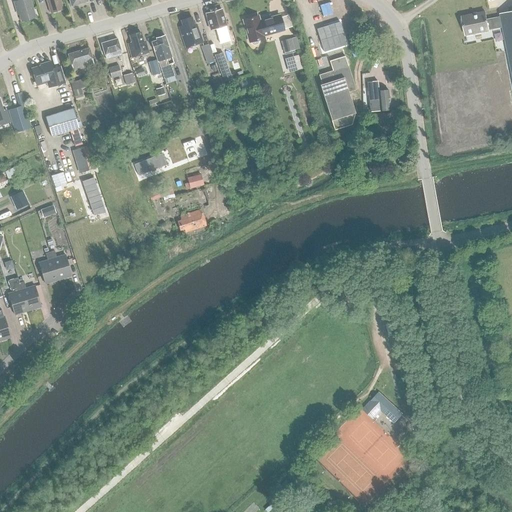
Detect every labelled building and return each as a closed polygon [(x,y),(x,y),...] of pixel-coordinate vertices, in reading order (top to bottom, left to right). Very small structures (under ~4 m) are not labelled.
[(35,18),(29,0),(20,0),(14,2),(16,10),(18,9),(22,22),(35,18)] [(60,0),(45,0),(50,13),(63,9),(60,0)] [(216,29),(219,39),(220,45),(230,42),(221,9),(206,14),(211,30),(216,29)] [(511,11),(500,14),(500,17),(487,20),(485,12),(462,17),(465,35),(489,31),(489,30),(503,27),(511,74),(511,11)] [(251,41),(252,44),(254,45),(258,44),(259,42),(258,40),(264,38),(263,36),(284,30),(280,16),(259,22),(258,16),(244,20),(250,42),(251,41)] [(179,27),(186,48),(203,43),(200,33),(199,33),(197,27),(195,28),(192,17),(181,21),(182,26),(179,27)] [(128,44),(132,57),(148,53),(145,41),(143,42),(140,32),(130,35),(132,43),(128,44)] [(164,35),(156,38),(157,41),(151,42),(154,51),(158,61),(167,59),(171,57),(168,46),(164,35)] [(291,38),(294,50),(299,48),(296,37),(291,38)] [(291,38),(280,41),(284,53),(294,50),(291,38)] [(122,55),(117,39),(101,44),(106,60),(122,55)] [(215,61),(209,43),(201,46),(207,64),(215,61)] [(94,65),(92,59),(89,48),(68,55),(71,65),(72,65),(73,71),(94,65)] [(232,77),(223,52),(215,55),(224,80),(232,77)] [(291,72),(304,68),(300,54),(286,58),(291,72)] [(348,93),(356,90),(345,56),(333,60),(336,70),(319,75),(322,84),(320,85),(334,131),(352,125),(355,113),(348,93)] [(160,73),(157,60),(148,62),(152,76),(160,73)] [(170,63),(169,64),(160,67),(166,83),(176,80),(170,63)] [(65,83),(60,67),(53,69),(51,64),(32,69),(37,86),(52,81),(54,86),(65,83)] [(122,76),(119,65),(109,68),(112,78),(122,76)] [(145,74),(143,68),(137,70),(139,76),(145,74)] [(103,69),(97,71),(100,80),(106,78),(103,69)] [(125,75),(127,84),(136,82),(133,72),(125,75)] [(210,76),(213,86),(222,84),(219,73),(210,76)] [(76,97),(83,95),(81,88),(88,86),(85,78),(71,82),(76,97)] [(388,90),(380,91),(379,80),(368,81),(371,112),(380,111),(390,110),(388,90)] [(163,87),(156,89),(158,96),(165,94),(163,87)] [(31,128),(24,106),(26,105),(22,92),(15,94),(19,107),(9,110),(15,133),(31,128)] [(0,125),(10,122),(7,111),(3,110),(0,101),(0,125)] [(73,108),(44,117),(51,137),(79,128),(73,108)] [(260,122),(258,111),(241,116),(243,126),(260,122)] [(392,143),(390,118),(370,119),(371,136),(378,136),(380,136),(381,136),(382,136),(383,137),(384,138),(385,139),(386,140),(386,141),(387,142),(387,143),(392,143)] [(221,123),(223,132),(234,128),(231,120),(221,123)] [(365,156),(366,164),(375,164),(374,155),(365,156)] [(66,163),(71,178),(94,171),(89,156),(66,163)] [(16,173),(14,167),(5,171),(7,179),(11,178),(10,175),(16,173)] [(366,176),(362,168),(349,174),(352,181),(366,176)] [(201,174),(187,177),(190,188),(203,185),(201,174)] [(165,203),(176,199),(173,193),(171,186),(149,194),(151,201),(162,197),(165,203)] [(29,203),(23,190),(11,196),(17,209),(29,203)] [(53,205),(46,208),(49,216),(56,213),(53,205)] [(201,224),(205,222),(201,209),(173,218),(179,236),(202,228),(201,224)] [(50,252),(58,279),(71,275),(65,255),(56,258),(54,251),(50,252)] [(45,284),(58,279),(50,252),(45,253),(47,261),(38,264),(45,284)] [(28,310),(19,283),(18,278),(7,281),(10,291),(14,289),(15,292),(8,295),(14,314),(28,310)] [(24,282),(19,283),(28,310),(41,306),(35,286),(26,289),(24,282)] [(3,317),(1,310),(0,310),(0,340),(10,337),(4,317),(3,317)] [(381,411),(395,423),(403,413),(378,392),(363,410),(373,419),(381,411)]
